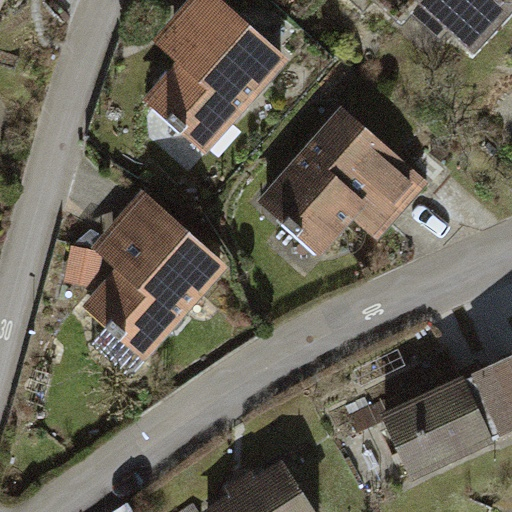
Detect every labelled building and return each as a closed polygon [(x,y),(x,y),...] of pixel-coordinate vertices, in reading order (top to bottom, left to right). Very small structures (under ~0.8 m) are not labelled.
[(144,113),(207,169),(296,71),(217,0),(202,0),(156,52),(180,73),(144,113)] [(511,30),(511,0),(430,0),(489,55),(511,30)] [(362,95),(275,187),(344,251),(374,220),(393,238),(450,178),(362,95)] [(149,378),(162,362),(236,276),(141,196),(89,256),(115,278),(80,319),(149,378)] [(511,359),(402,407),(436,484),(511,451),(511,359)] [(344,511),(307,455),(223,510),(224,511),(344,511)]
